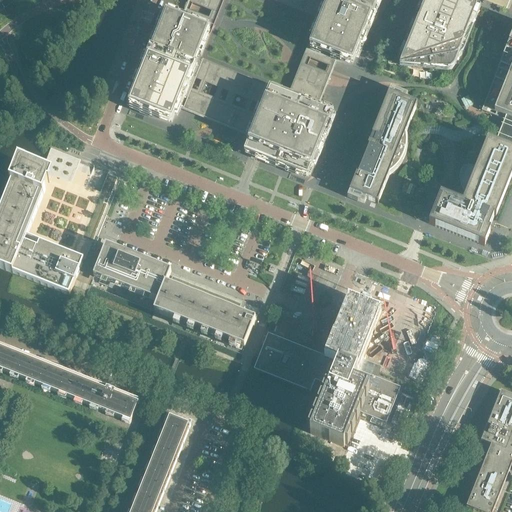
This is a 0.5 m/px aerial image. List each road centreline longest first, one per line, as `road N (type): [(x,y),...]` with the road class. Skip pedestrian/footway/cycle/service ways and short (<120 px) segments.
road 1 (residential): [(418,269),(98,143)]
road 2 (residential): [(0,337),(200,415),(203,432),(170,511)]
road 3 (tertiary): [(401,511),(437,424),(493,329)]
road 4 (residential): [(155,0),(98,143)]
